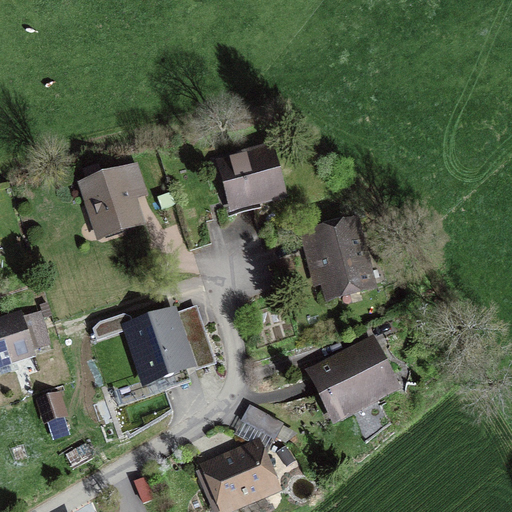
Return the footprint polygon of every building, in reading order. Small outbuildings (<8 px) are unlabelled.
[(222,164),(234,208),(280,196),(269,152),(222,164)] [(148,197),(137,165),(77,185),(97,245),(146,228),(136,201),(148,197)] [(354,227),(306,239),(313,267),(322,265),(329,295),(369,285),(354,227)] [(168,316),(132,328),(149,380),(186,368),(168,316)] [(0,359),(28,351),(18,321),(0,327),(0,359)] [(369,345),(314,373),(337,418),(392,389),(369,345)] [(62,417),(58,402),(43,407),(48,421),(62,417)] [(282,426),(250,408),(242,422),(274,440),(282,426)] [(256,450),(210,470),(216,484),(211,486),(221,509),(271,487),(269,482),(274,480),(262,454),(258,456),(256,450)]
